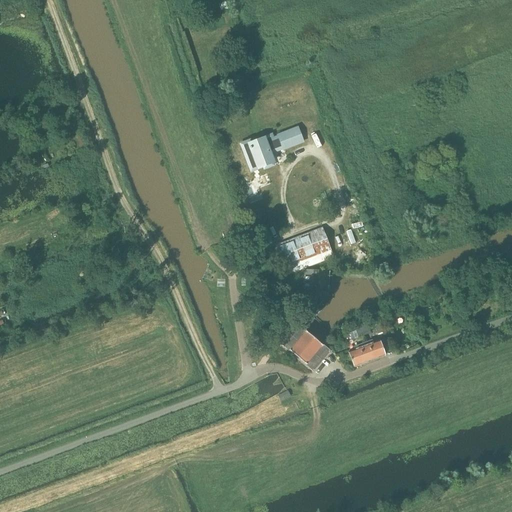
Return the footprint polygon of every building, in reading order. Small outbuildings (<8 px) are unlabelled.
[(250,148),(259,172),(265,170),(276,165),(268,141),(250,148)] [(277,246),(285,266),(329,250),(322,230),(277,246)] [(313,290),(314,271),(305,270),(304,275),(303,289),(313,290)] [(379,322),(373,324),(377,335),(382,333),(379,322)] [(368,325),(355,330),(358,338),(370,333),(368,325)] [(330,351),(301,326),(283,347),(312,371),(330,351)] [(368,342),(374,359),(385,356),(379,340),(372,343),(371,341),(368,342)] [(374,359),(368,342),(357,346),(364,363),(374,359)] [(364,363),(357,346),(354,347),(355,350),(348,352),(353,367),(364,363)] [(278,395),(281,401),(291,396),(288,391),(278,395)]
